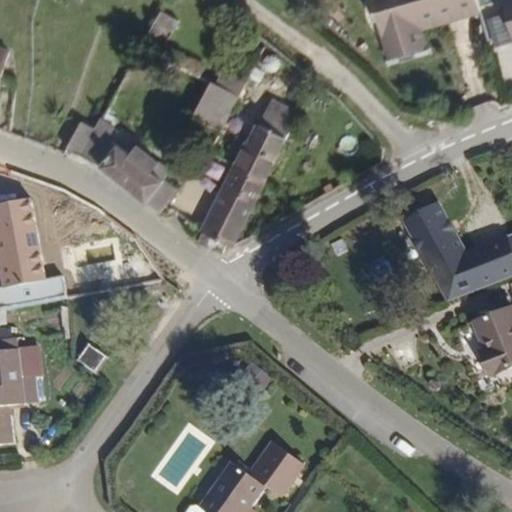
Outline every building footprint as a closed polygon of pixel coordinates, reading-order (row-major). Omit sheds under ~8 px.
[(157,0),(143,36),(153,41),(164,18),(171,21),(176,7),(160,0),(157,0)] [(411,11),(449,0),(368,0),(379,42),(416,32),(412,18),(411,11)] [(449,0),(411,11),(412,18),(474,1),(473,0),(449,0)] [(511,0),(496,0),(506,33),(511,31),(511,0)] [(193,61),(197,50),(164,34),(159,44),(193,61)] [(0,65),(4,67),(11,43),(0,38),(0,65)] [(193,61),(211,69),(214,60),(197,50),(193,61)] [(239,82),(245,70),(225,59),(222,64),(214,60),(211,69),(239,82)] [(191,110),(221,123),(239,82),(211,69),(191,110)] [(298,112),(300,107),(278,97),(276,101),(298,112)] [(51,127),(85,147),(100,119),(63,99),(51,127)] [(221,246),(236,238),(298,112),(276,101),(274,105),(266,102),(249,137),(236,132),(230,146),(239,152),(199,235),(221,246)] [(166,164),(169,156),(138,135),(133,144),(112,129),(118,116),(105,108),(100,119),(85,147),(152,198),(166,164)] [(152,198),(167,210),(183,175),(166,164),(152,198)] [(436,275),(467,256),(435,198),(404,217),(436,275)] [(490,370),(511,361),(511,305),(511,304),(478,318),(489,348),(482,351),(490,370)] [(0,439),(3,439),(0,410),(0,400),(28,398),(24,370),(11,372),(6,332),(4,332),(0,332),(0,439)] [(76,357),(95,370),(105,352),(87,339),(76,357)] [(263,511),(281,493),(249,465),(214,507),(208,504),(202,511),(263,511)]
